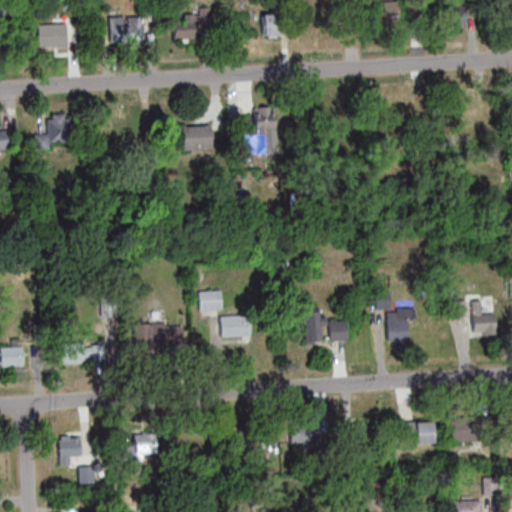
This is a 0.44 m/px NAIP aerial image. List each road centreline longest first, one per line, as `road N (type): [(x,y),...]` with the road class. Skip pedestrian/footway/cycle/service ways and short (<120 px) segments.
road 1 (residential): [(511,57),(0,88)]
road 2 (residential): [(511,376),(0,406)]
